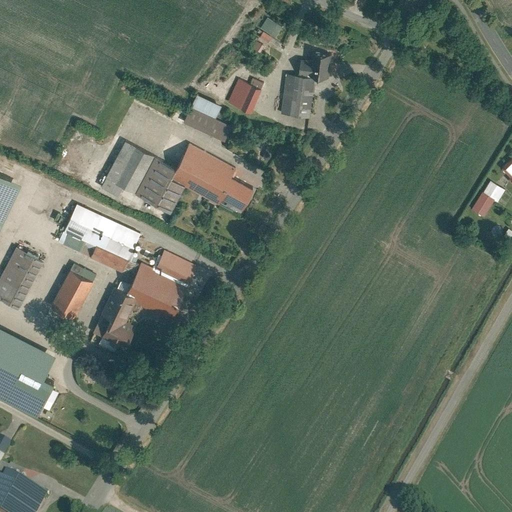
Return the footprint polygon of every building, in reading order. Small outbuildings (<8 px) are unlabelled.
[(275,35),(263,28),(260,34),(271,41),(275,35)] [(304,56),(303,73),(319,74),(333,74),(334,51),(315,50),(314,57),(304,56)] [(288,72),(286,111),(316,112),(319,74),(303,73),(288,72)] [(254,75),(251,81),(266,87),(268,81),(254,75)] [(251,81),(241,77),(231,101),(256,111),(266,87),(251,81)] [(195,104),(219,116),(226,102),(202,90),(195,104)] [(219,116),(195,104),(187,120),(227,140),(235,124),(219,116)] [(128,186),(140,192),(161,154),(130,138),(105,184),(124,194),(128,186)] [(241,167),(191,140),(180,161),(162,152),(161,154),(140,192),(175,211),(190,185),(222,202),(226,193),(251,206),(262,186),(238,173),(241,167)] [(511,156),(501,167),(511,178),(511,156)] [(0,240),(28,180),(0,166),(0,240)] [(484,190),(498,199),(506,187),(491,178),(484,190)] [(482,191),(473,206),(485,213),(494,198),(482,191)] [(80,200),(67,227),(90,238),(102,244),(132,258),(144,232),(80,200)] [(85,249),(90,238),(67,227),(61,238),(85,249)] [(49,257),(21,243),(0,285),(0,294),(24,306),(49,257)] [(132,258),(102,244),(96,256),(126,270),(132,258)] [(167,247),(156,268),(191,286),(201,265),(167,247)] [(156,268),(144,262),(131,287),(122,283),(108,310),(117,314),(121,317),(129,321),(140,300),(174,318),(191,286),(156,268)] [(99,278),(77,267),(58,304),(80,315),(99,278)] [(97,330),(106,335),(117,314),(108,310),(97,330)] [(121,317),(118,322),(127,326),(129,321),(121,317)] [(0,320),(0,390),(45,414),(63,381),(48,373),(59,352),(0,320)] [(110,334),(136,347),(142,334),(127,326),(118,322),(117,321),(110,334)] [(10,452),(15,441),(2,435),(0,439),(0,447),(2,448),(10,452)] [(0,469),(0,510),(3,511),(41,511),(52,490),(29,479),(31,475),(4,461),(0,470),(0,469)]
